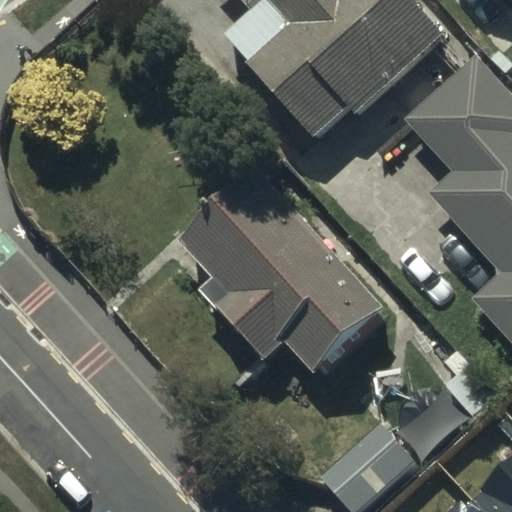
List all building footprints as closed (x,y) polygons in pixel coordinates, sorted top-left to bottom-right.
[(269,0),(257,11),(226,40),(325,146),(359,115),(366,122),(460,35),(426,0),(269,0)] [(269,0),(247,0),(257,11),(269,0)] [(511,90),(484,60),(410,126),(453,174),(432,193),(507,276),(480,300),(511,335),(511,90)] [(269,166),(184,240),(221,281),(211,289),(273,359),(294,341),(326,376),(399,313),(269,166)] [(380,511),(431,465),(393,424),(330,482),(358,511),(380,511)] [(511,511),(511,473),(469,511),(511,511)]
